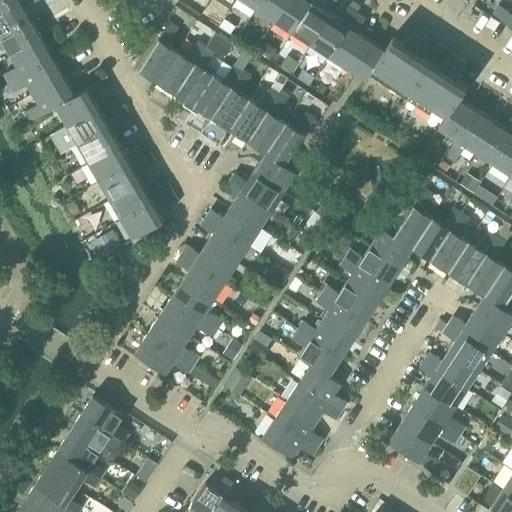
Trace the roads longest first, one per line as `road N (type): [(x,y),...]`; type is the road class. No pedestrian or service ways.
road 1 (residential): [(85,0),(195,192),(93,367)]
road 2 (residential): [(337,454),(438,288)]
road 3 (residential): [(337,454),(310,498),(188,431)]
